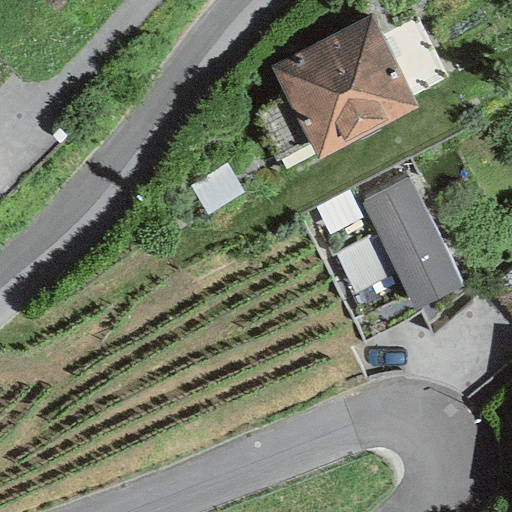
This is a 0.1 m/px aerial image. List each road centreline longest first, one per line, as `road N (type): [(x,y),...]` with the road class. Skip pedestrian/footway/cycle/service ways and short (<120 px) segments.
road 1 (tertiary): [(404,511),(423,489),(431,448),(403,421),(351,430),(131,511)]
road 2 (tertiary): [(0,281),(101,183),(247,0)]
